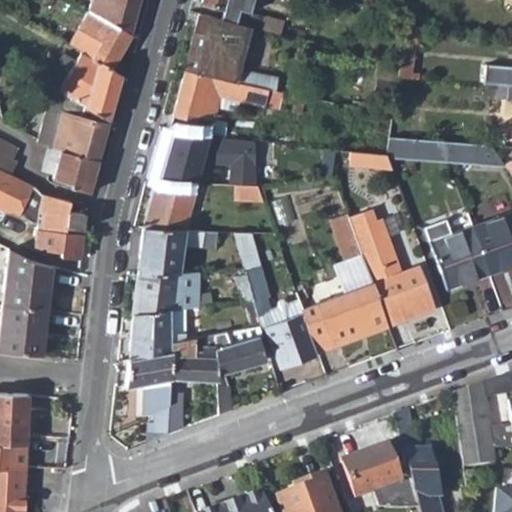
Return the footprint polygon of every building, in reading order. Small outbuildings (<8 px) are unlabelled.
[(86,8),(128,32),(136,0),(72,0),(86,8)] [(200,0),(199,5),(222,11),(223,8),(237,11),(234,24),(245,27),(258,31),(262,18),(247,14),(250,0),(200,0)] [(79,51),(109,68),(128,32),(86,8),(66,44),(79,51)] [(237,11),(223,8),(222,11),(219,20),(220,20),(234,24),(237,11)] [(181,72),(274,92),(278,80),(236,70),(228,69),(232,52),(223,49),(225,40),(216,38),(220,20),(219,20),(197,14),(181,72)] [(236,70),(245,27),(234,24),(220,20),(216,38),(225,40),(223,49),(232,52),(228,69),(236,70)] [(398,78),(413,80),(420,28),(405,27),(400,67),(398,78)] [(65,77),(55,92),(101,118),(106,121),(118,74),(109,68),(79,51),(69,68),(83,76),(78,84),(65,77)] [(377,73),(398,78),(400,67),(380,62),(377,73)] [(511,67),(484,66),(482,85),(496,86),(511,87),(511,67)] [(171,113),(210,125),(215,103),(234,107),(237,100),(278,109),(281,93),(274,92),(181,72),(171,113)] [(511,87),(496,86),(496,98),(511,99),(511,87)] [(98,123),(101,118),(55,92),(52,90),(39,143),(48,145),(47,149),(95,162),(104,126),(98,123)] [(197,149),(220,151),(221,138),(198,135),(197,149)] [(0,171),(6,175),(13,162),(9,160),(16,147),(0,138),(0,171)] [(388,158),(452,164),(444,142),(391,138),(388,158)] [(193,184),(201,184),(202,169),(178,168),(183,146),(164,142),(153,183),(193,184)] [(452,164),(508,170),(494,147),(444,142),(452,164)] [(49,183),(86,193),(95,162),(47,149),(42,171),(51,174),(49,183)] [(393,171),(388,158),(347,153),(346,165),(393,171)] [(28,187),(6,175),(0,171),(0,211),(2,213),(8,212),(38,227),(34,228),(32,247),(56,250),(56,255),(76,257),(78,235),(62,233),(63,228),(65,212),(66,201),(38,195),(28,187)] [(141,230),(181,231),(193,184),(153,183),(141,230)] [(232,198),(262,198),(258,185),(232,185),(232,198)] [(370,210),(348,218),(362,257),(363,258),(366,269),(371,284),(386,326),(432,309),(417,267),(400,274),(393,276),(390,266),(396,264),(380,219),(374,221),(370,210)] [(65,212),(63,228),(79,230),(81,214),(65,212)] [(511,213),(473,227),(488,274),(511,265),(511,213)] [(346,262),(334,266),(338,279),(366,269),(363,258),(362,257),(348,218),(347,214),(330,219),(346,262)] [(424,227),(446,288),(488,274),(473,227),(450,235),(445,220),(424,227)] [(141,230),(135,275),(165,273),(168,245),(203,246),(204,243),(224,243),(223,240),(220,231),(181,231),(141,230)] [(220,231),(223,240),(277,241),(274,232),(220,231)] [(29,262),(7,250),(0,300),(0,305),(44,309),(48,267),(29,262)] [(260,323),(276,366),(317,352),(301,309),(292,284),(263,294),(250,255),(241,258),(239,252),(229,256),(235,272),(244,299),(253,324),(253,326),(260,323)] [(400,274),(396,264),(390,266),(393,276),(400,274)] [(366,269),(338,279),(344,294),(371,284),(366,269)] [(185,271),(165,273),(161,311),(172,310),(184,308),(182,296),(185,271)] [(244,299),(235,272),(224,277),(233,301),(244,299)] [(130,316),(161,311),(165,273),(135,275),(130,316)] [(511,288),(498,279),(485,299),(503,311),(511,298),(511,288)] [(301,309),(317,352),(386,326),(371,284),(344,294),(301,309)] [(182,296),(184,308),(199,306),(198,294),(182,296)] [(233,301),(243,328),(253,324),(244,299),(233,301)] [(0,349),(39,354),(44,309),(0,305),(0,349)] [(173,340),(181,340),(172,310),(161,311),(130,316),(125,361),(172,347),(173,340)] [(182,332),(181,340),(203,341),(204,333),(182,332)] [(215,383),(217,415),(231,410),(220,375),(260,361),(252,338),(223,348),(220,336),(211,340),(215,383)] [(172,347),(170,380),(215,383),(211,340),(209,341),(203,341),(181,340),(173,340),(172,347)] [(172,347),(125,361),(122,390),(144,384),(142,416),(154,417),(154,425),(153,438),(167,433),(169,402),(170,380),(172,347)] [(463,390),(466,465),(489,463),(488,444),(511,442),(511,398),(503,399),(504,425),(488,426),(487,396),(502,396),(501,376),(463,390)] [(0,469),(12,471),(20,467),(23,465),(23,440),(24,395),(0,393),(0,469)] [(181,403),(169,402),(167,433),(181,428),(181,403)] [(399,439),(418,436),(413,407),(394,410),(399,439)] [(32,441),(23,440),(23,465),(31,465),(32,441)] [(416,511),(441,511),(424,440),(399,448),(416,511)] [(374,490),(380,504),(401,497),(382,444),(337,461),(351,499),(374,490)] [(0,511),(20,511),(23,467),(23,465),(20,467),(12,471),(0,469),(0,511)] [(511,511),(511,469),(503,469),(501,489),(479,488),(477,511),(511,511)] [(274,495),(281,511),(331,511),(317,476),(279,489),(280,493),(274,495)] [(193,511),(267,511),(258,489),(230,499),(231,502),(219,506),(218,504),(193,511)]
